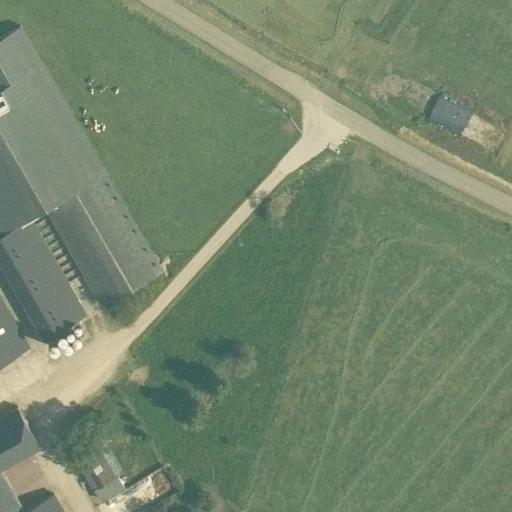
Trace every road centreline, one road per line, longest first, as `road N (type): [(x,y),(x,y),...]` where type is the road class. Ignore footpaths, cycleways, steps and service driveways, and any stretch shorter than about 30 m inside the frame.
road 1 (unclassified): [(511,206),(146,0)]
road 2 (unknown): [(330,109),(168,294),(97,352)]
